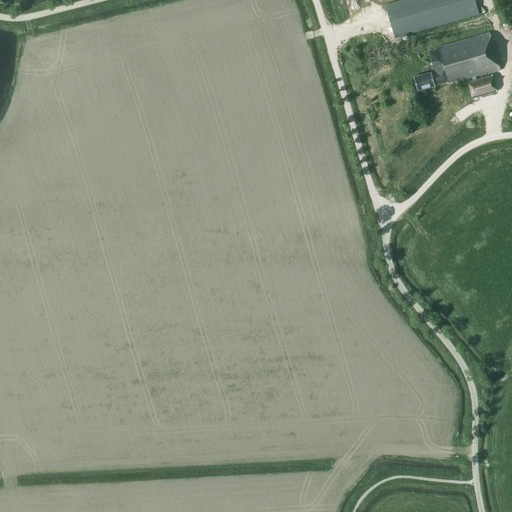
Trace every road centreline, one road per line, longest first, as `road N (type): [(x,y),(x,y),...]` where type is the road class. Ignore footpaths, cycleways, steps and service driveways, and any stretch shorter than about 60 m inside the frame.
road 1 (unclassified): [(481,511),(469,380),(395,279),(382,218)]
road 2 (unclassified): [(382,218),(315,0)]
road 3 (unclassified): [(382,218),(469,146),(511,134)]
